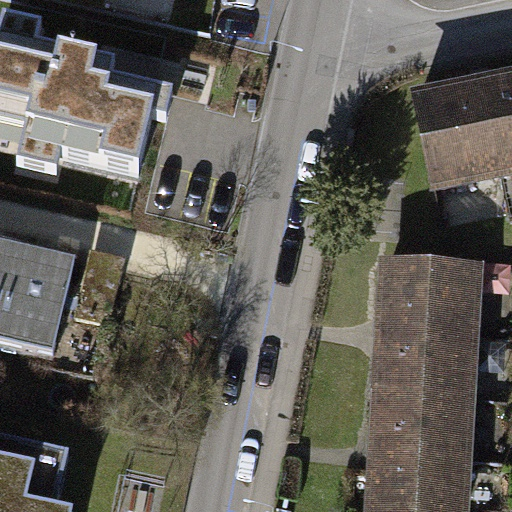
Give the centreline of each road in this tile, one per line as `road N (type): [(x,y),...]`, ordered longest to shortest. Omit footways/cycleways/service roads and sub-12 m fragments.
road 1 (residential): [(218,511),(316,22)]
road 2 (residential): [(316,22),(447,38),(511,24)]
